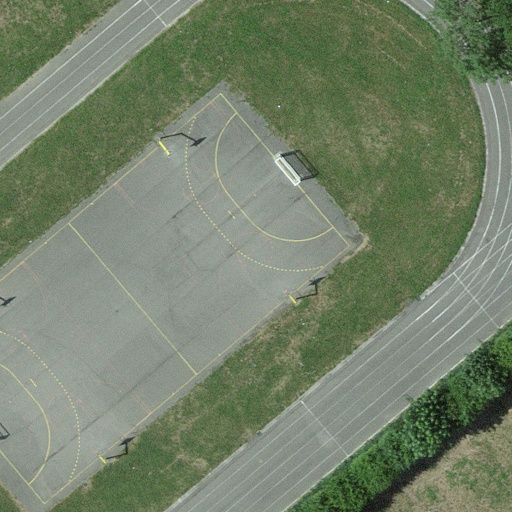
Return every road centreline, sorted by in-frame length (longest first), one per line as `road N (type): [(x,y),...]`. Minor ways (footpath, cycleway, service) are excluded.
road 1 (unknown): [(238,511),(470,218),(511,142),(510,120),(485,69),(431,0)]
road 2 (unknown): [(199,0),(90,70),(0,152)]
